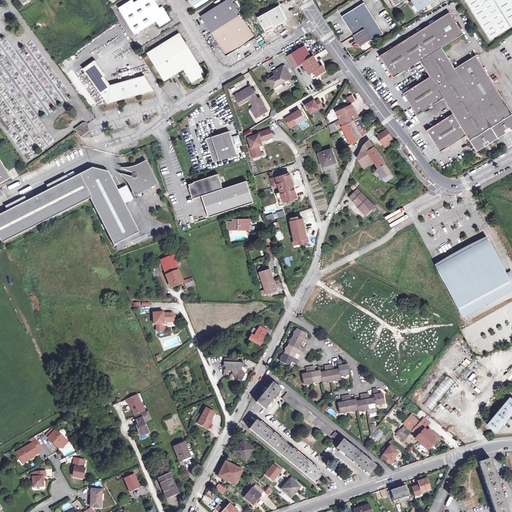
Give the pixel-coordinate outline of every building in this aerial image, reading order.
[(157,21),(160,26),(171,20),(163,6),(159,8),(154,0),(137,0),(134,2),(132,0),(130,0),(118,8),(135,35),(157,21)] [(256,37),(231,0),(225,0),(201,16),(227,56),(254,38),(256,37)] [(412,0),(419,11),(437,0),(412,0)] [(511,28),(511,0),(465,0),(492,41),(511,28)] [(416,13),(418,11),(411,1),(409,3),(416,13)] [(344,17),(362,46),(373,40),(374,41),(386,34),(384,32),(366,3),(344,17)] [(280,7),(260,17),(267,30),(287,19),(280,7)] [(488,148),(487,145),(491,142),(493,145),(510,134),(508,132),(511,129),(511,110),(479,57),(459,69),(456,65),(447,51),(445,48),(465,35),(451,12),(382,55),(396,77),(422,61),(432,77),(406,93),(419,115),(445,100),(455,115),(429,131),(435,141),(442,153),(469,137),(470,138),(476,148),(479,153),(488,148)] [(175,76),(178,74),(179,74),(178,72),(185,68),(193,81),(206,73),(181,32),(148,52),(166,80),(172,76),(173,77),(175,76)] [(305,46),(287,57),(294,68),(303,63),(303,62),(312,57),(305,46)] [(312,57),(303,62),(303,63),(313,78),(326,71),(323,66),(321,67),(314,56),(312,57)] [(83,69),(100,92),(111,85),(94,61),(83,69)] [(289,87),(288,84),(290,83),(287,80),(292,77),(286,65),(274,72),(276,75),(270,79),(277,91),(279,90),(281,92),(289,87)] [(184,85),(178,74),(175,76),(181,87),(184,85)] [(111,85),(100,92),(109,104),(154,91),(145,75),(111,85)] [(249,100),(256,96),(250,86),(234,96),(240,105),(249,100)] [(256,118),(265,113),(262,106),(264,104),(260,97),(258,99),(251,103),(253,108),(255,110),(252,112),(256,118)] [(323,106),(319,99),(315,102),(314,100),(305,105),(310,114),(323,106)] [(356,141),(363,135),(366,132),(352,104),(342,109),(337,112),(343,125),(351,144),(356,141)] [(401,119),(405,116),(400,108),(395,111),(401,119)] [(299,110),(288,117),(285,119),(290,128),(297,123),(298,124),(306,120),(299,110)] [(329,125),(331,133),(338,130),(335,123),(329,125)] [(77,132),(80,137),(88,131),(85,127),(77,132)] [(273,137),(271,129),(258,133),(259,134),(249,138),(252,147),(251,148),(254,157),(261,154),(258,144),(262,143),(260,137),(263,136),(264,139),(273,137)] [(385,146),(394,141),(392,139),(387,130),(378,136),(385,146)] [(237,155),(229,131),(206,139),(205,141),(207,142),(213,162),(237,155)] [(365,168),(374,162),(378,169),(372,173),(386,182),(394,177),(377,153),(369,141),(363,146),(358,158),(365,168)] [(323,165),(330,163),(330,164),(336,162),(331,150),(319,154),(323,165)] [(0,184),(9,179),(0,162),(0,184)] [(146,162),(128,171),(135,174),(134,174),(133,175),(133,176),(133,177),(133,178),(126,176),(135,194),(157,183),(146,162)] [(0,238),(2,243),(90,199),(114,244),(139,231),(109,172),(93,168),(0,215),(0,238)] [(223,188),(218,173),(194,181),(194,182),(189,184),(190,187),(189,187),(193,198),(200,196),(202,195),(223,188)] [(283,198),(296,194),(289,173),(277,177),(281,192),(283,198)] [(254,202),(247,180),(223,188),(202,195),(209,217),(254,202)] [(372,207),(356,189),(349,196),(357,205),(358,205),(359,206),(357,207),(364,214),(372,207)] [(283,198),(281,192),(277,193),(280,203),(297,198),(296,194),(283,198)] [(226,229),(232,229),(250,229),(249,219),(232,220),(232,221),(226,222),(226,229)] [(290,221),(294,241),(298,240),(299,244),(302,244),(302,243),(302,239),(306,238),(303,219),(290,221)] [(274,231),(278,242),(284,240),(280,229),(274,231)] [(511,290),(511,271),(509,273),(489,237),(438,266),(466,316),(511,290)] [(183,282),(171,252),(169,253),(170,256),(161,260),(171,286),(183,282)] [(262,295),(277,290),(268,262),(258,265),(259,268),(258,269),(265,289),(260,290),(262,295)] [(163,312),(153,313),(154,324),(156,324),(157,331),(162,331),(162,326),(163,326),(163,325),(166,322),(173,322),(175,319),(175,315),(172,313),(163,313),(163,312)] [(253,338),(251,336),(248,342),(255,345),(256,345),(259,346),(262,342),(261,341),(262,339),(263,340),(265,336),(264,336),(266,332),(259,328),(257,331),(256,331),(255,334),(255,335),(253,338)] [(294,357),(295,354),(296,353),(301,355),(305,348),(300,345),(303,341),(307,343),(309,340),(305,337),(307,333),(297,328),(280,361),(289,366),(292,361),(296,363),(298,360),(294,357)] [(422,402),(430,392),(466,347),(457,339),(413,395),(422,402)] [(472,361),(464,355),(450,372),(458,378),(472,361)] [(347,365),(344,365),(343,365),(342,360),(337,361),(339,369),(334,370),(333,365),(328,366),(325,366),(325,372),(320,373),(320,371),(315,371),(314,366),(306,368),(307,373),(302,374),(304,384),(322,381),(322,383),(341,379),(340,376),(349,374),(347,365)] [(495,375),(475,360),(460,379),(480,394),(495,375)] [(224,366),(224,371),(229,371),(235,381),(237,379),(240,382),(243,374),(240,369),(238,369),(238,367),(243,367),(243,363),(223,362),(223,366),(224,366)] [(229,371),(224,371),(223,376),(227,376),(232,383),(235,381),(229,371)] [(447,376),(433,393),(425,404),(433,410),(442,399),(455,382),(447,376)] [(256,402),(265,409),(282,389),(273,382),(256,402)] [(383,393),(379,394),(377,389),(373,390),(374,399),(369,399),(368,394),(361,395),(362,401),(356,402),(356,400),(351,401),(350,395),(342,397),(343,402),(338,403),(340,413),(358,410),(358,412),(376,408),(375,405),(385,403),(383,393)] [(287,393),(283,398),(335,441),(339,436),(287,393)] [(137,394),(126,399),(128,403),(129,402),(132,410),(134,410),(136,415),(144,411),(137,394)] [(511,414),(511,397),(488,424),(497,432),(511,414)] [(215,413),(206,408),(198,424),(206,428),(215,413)] [(148,411),(139,414),(140,418),(137,420),(136,417),(133,418),(135,423),(133,424),(138,436),(140,435),(149,432),(143,418),(150,416),(148,411)] [(420,424),(413,416),(406,424),(418,436),(416,439),(420,442),(429,433),(425,429),(427,427),(421,423),(420,424)] [(425,418),(421,423),(427,427),(430,423),(425,418)] [(250,429),(317,484),(318,482),(317,481),(323,474),(257,420),(250,429)] [(53,431),(51,429),(45,435),(48,438),(53,431)] [(408,436),(401,429),(397,433),(404,441),(408,436)] [(58,448),(62,448),(67,441),(54,430),(53,431),(48,438),(47,438),(58,448)] [(378,441),(383,436),(376,430),(371,435),(378,441)] [(435,432),(432,436),(437,441),(441,438),(441,437),(435,432)] [(432,436),(429,433),(420,442),(420,443),(428,451),(437,441),(432,436)] [(343,439),(336,448),(370,475),(377,466),(343,439)] [(255,450),(243,440),(234,451),(246,461),(255,450)] [(26,459),(27,461),(32,458),(31,457),(38,453),(37,452),(41,450),(36,441),(15,453),(21,462),(26,459)] [(190,456),(185,446),(184,442),(174,447),(180,460),(190,456)] [(185,446),(190,456),(194,454),(189,444),(185,446)] [(391,447),(382,458),(391,466),(394,462),(393,461),(399,453),(391,447)] [(75,467),(75,470),(73,477),(83,478),(85,468),(83,468),(85,460),(75,458),(73,466),(75,467)] [(478,462),(494,511),(508,511),(491,458),(478,462)] [(235,484),(241,471),(226,463),(219,476),(235,484)] [(281,468),(275,463),(265,475),(273,481),(281,471),(279,470),(281,468)] [(33,487),(43,487),(43,477),(45,476),(45,471),(35,472),(35,477),(32,477),(33,487)] [(130,491),(139,487),(132,471),(123,475),(130,491)] [(173,494),(172,493),(177,491),(175,486),(173,481),(172,481),(169,474),(165,475),(164,472),(158,474),(159,478),(164,491),(165,490),(168,496),(173,494)] [(422,493),(431,490),(427,478),(418,481),(421,488),(422,493)] [(301,488),(291,479),(282,489),(292,497),(301,488)] [(224,494),(227,490),(219,484),(216,487),(224,494)] [(245,498),(253,505),(264,491),(256,484),(245,498)] [(418,485),(412,488),(415,495),(422,493),(421,488),(419,488),(418,485)] [(406,486),(392,491),(395,500),(393,501),(394,504),(407,499),(406,496),(411,495),(409,489),(408,490),(406,486)] [(91,489),(90,507),(100,507),(101,499),(101,491),(101,490),(91,489)]
